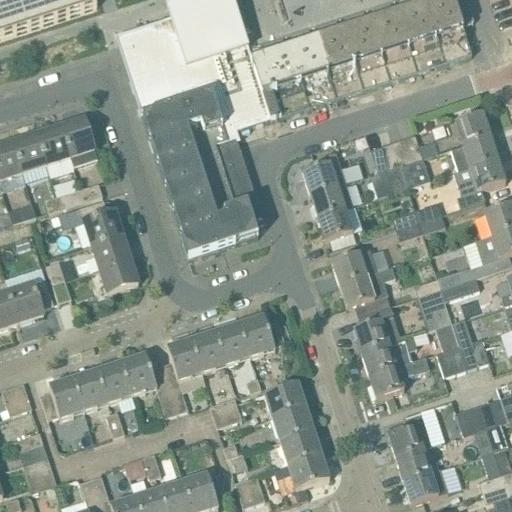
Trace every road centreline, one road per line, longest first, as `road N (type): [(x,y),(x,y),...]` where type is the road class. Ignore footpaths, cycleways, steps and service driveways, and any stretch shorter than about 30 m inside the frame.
road 1 (residential): [(295,271),(269,186),(271,165),(288,147),(511,75)]
road 2 (residential): [(368,498),(295,271)]
road 3 (residential): [(181,309),(108,97)]
road 4 (residential): [(0,370),(181,309)]
road 5 (residential): [(181,309),(295,271)]
